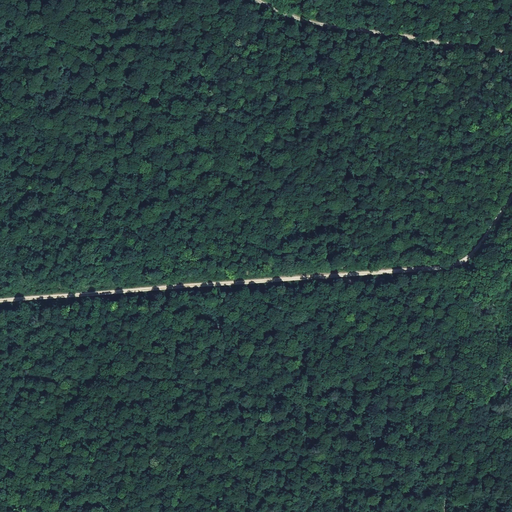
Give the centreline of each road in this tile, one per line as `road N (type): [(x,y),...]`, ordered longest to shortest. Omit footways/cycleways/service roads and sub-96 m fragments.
road 1 (track): [(0,300),(459,262),(511,195)]
road 2 (track): [(511,53),(309,22),(256,0)]
road 3 (track): [(459,262),(443,511)]
road 4 (track): [(4,300),(19,492),(11,511)]
